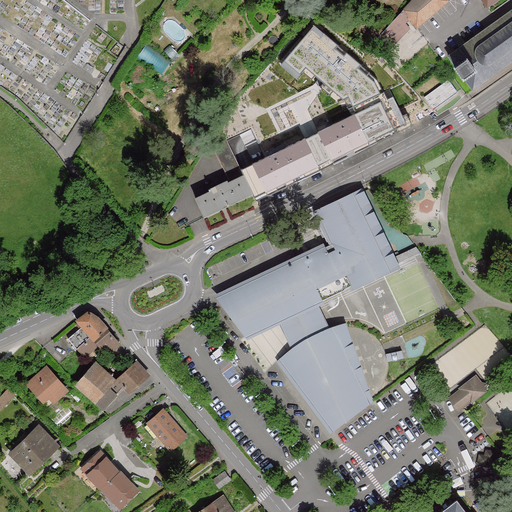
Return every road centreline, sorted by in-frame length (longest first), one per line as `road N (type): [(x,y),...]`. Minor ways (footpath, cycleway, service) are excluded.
road 1 (secondary): [(209,243),(357,173),(511,83)]
road 2 (residential): [(152,271),(65,153),(108,90)]
road 3 (unclassified): [(283,511),(151,357)]
